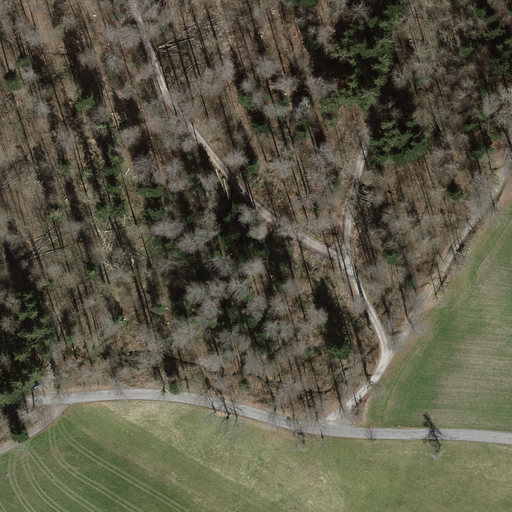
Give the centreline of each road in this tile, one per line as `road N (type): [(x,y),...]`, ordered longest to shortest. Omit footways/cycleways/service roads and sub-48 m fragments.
road 1 (track): [(343,254),(257,206),(166,98),(131,0)]
road 2 (track): [(343,254),(352,188),(403,0)]
road 3 (track): [(511,133),(496,189),(385,355)]
road 4 (track): [(327,428),(385,355),(343,254)]
road 5 (track): [(0,228),(53,327),(48,398)]
